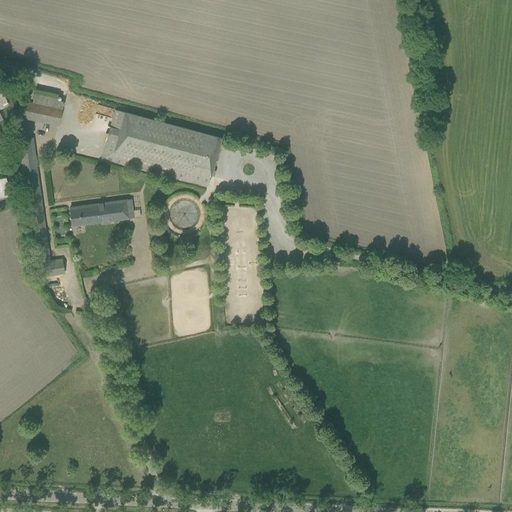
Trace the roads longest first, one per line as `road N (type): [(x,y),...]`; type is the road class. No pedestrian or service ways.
road 1 (unclassified): [(158,503),(93,305),(92,285),(144,269)]
road 2 (tertiary): [(158,503),(0,494)]
road 3 (tertiary): [(343,511),(202,504)]
